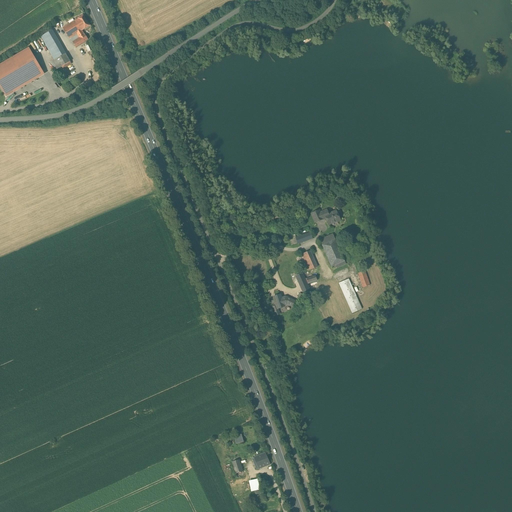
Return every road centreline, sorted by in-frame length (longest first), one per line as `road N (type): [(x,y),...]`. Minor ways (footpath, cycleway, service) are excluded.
road 1 (primary): [(90,0),(298,511)]
road 2 (unclassified): [(144,70),(85,108),(0,120)]
road 3 (unclassified): [(144,70),(256,0)]
